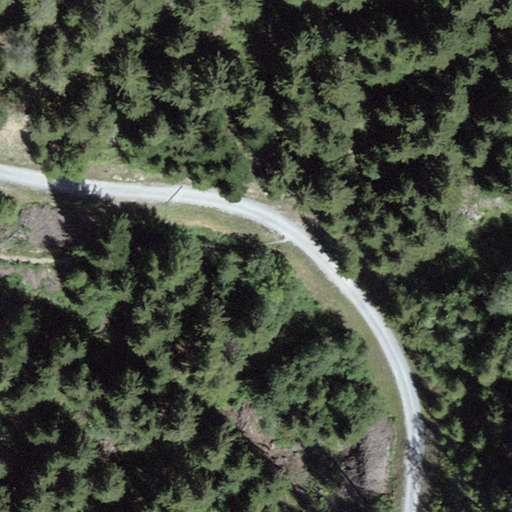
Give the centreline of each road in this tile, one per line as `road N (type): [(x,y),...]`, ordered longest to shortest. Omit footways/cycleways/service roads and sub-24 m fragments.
road 1 (track): [(299,227),(389,322),(423,419),(415,511)]
road 2 (track): [(0,173),(166,191),(299,227)]
